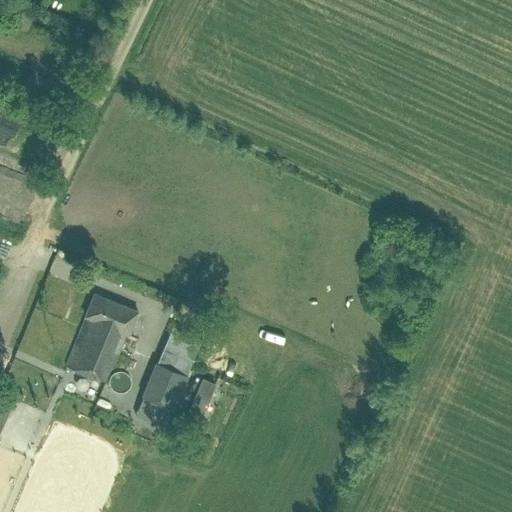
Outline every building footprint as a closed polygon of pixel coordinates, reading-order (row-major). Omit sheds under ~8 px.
[(0,55),(8,58),(7,61),(41,72),(51,39),(0,23),(0,55)] [(139,311),(94,294),(85,317),(86,317),(65,368),(105,384),(126,333),(129,334),(139,311)] [(154,364),(141,397),(172,409),(185,377),(154,364)] [(203,376),(187,412),(199,418),(215,381),(203,376)] [(0,392),(0,426),(13,398),(0,392)]
